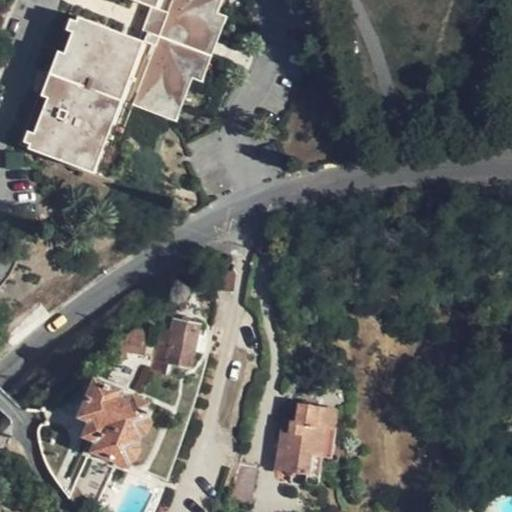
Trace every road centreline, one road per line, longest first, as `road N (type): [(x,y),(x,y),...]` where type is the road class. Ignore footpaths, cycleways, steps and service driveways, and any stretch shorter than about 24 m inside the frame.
road 1 (unclassified): [(511,158),(362,173),(224,217),(99,299),(0,385)]
road 2 (residential): [(73,511),(42,472),(20,419),(0,400)]
